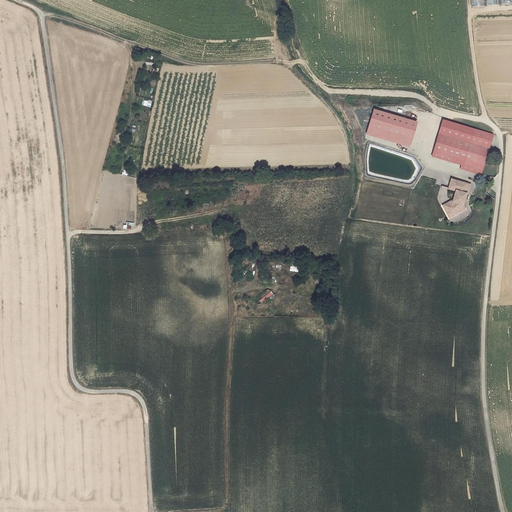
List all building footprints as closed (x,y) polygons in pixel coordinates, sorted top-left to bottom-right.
[(408,143),(415,113),(370,101),(363,130),(408,143)] [(492,140),(442,124),(438,138),(431,160),(449,166),(451,161),(462,165),(461,170),(459,173),(479,180),(487,154),(492,140)] [(451,161),(449,166),(461,170),(462,165),(451,161)] [(459,187),(448,183),(445,192),(452,194),(449,204),(448,207),(440,211),(443,218),(449,215),(450,219),(461,213),(459,209),(462,198),(464,198),(467,189),(461,187),(461,188),(459,187)] [(289,270),(288,270),(288,278),(298,278),(299,265),(289,265),(289,270)]
